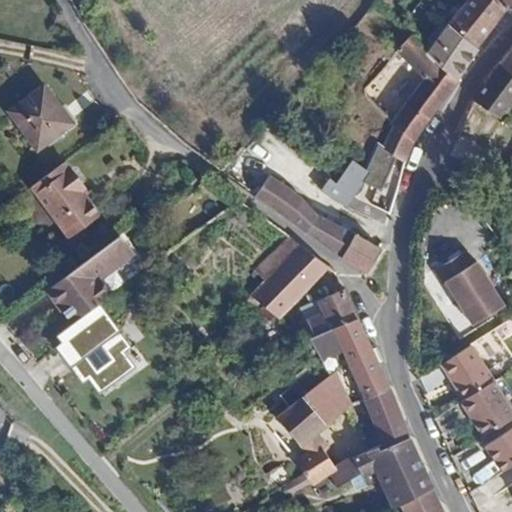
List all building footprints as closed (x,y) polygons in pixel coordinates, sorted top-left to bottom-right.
[(466,0),(460,8),(449,20),(428,51),(457,79),(477,50),(478,44),(502,10),(493,0),(466,0)] [(511,0),(493,0),(502,10),(503,10),(505,11),(511,3),(511,0)] [(384,147),(405,163),(405,162),(414,141),(426,123),(457,79),(428,51),(413,35),(400,50),(425,79),(393,123),(393,127),(384,147)] [(511,47),(506,55),(484,86),(475,101),(502,119),(511,102),(511,47)] [(76,122),(39,82),(7,109),(36,150),(76,122)] [(353,160),(336,180),(328,190),(347,206),(370,171),(366,167),(353,160)] [(66,163),(31,190),(35,196),(71,168),(66,163)] [(71,168),(35,196),(71,240),(102,216),(83,192),(86,188),(71,168)] [(269,173),(256,192),(342,252),(370,267),(382,249),(356,238),(336,227),(314,211),(307,203),(298,194),(284,184),(269,173)] [(329,261),(288,232),(255,267),(265,277),(252,292),(261,300),(266,304),(258,311),(268,321),(278,313),(298,297),(329,261)] [(118,236),(47,291),(73,325),(98,305),(114,293),(101,276),(131,252),(118,236)] [(442,277),(480,260),(474,248),(437,264),(442,277)] [(511,300),(485,258),(448,280),(475,323),(511,300)] [(328,327),(359,314),(347,284),(344,286),(344,285),(318,296),(319,301),(316,304),(318,308),(308,312),(317,331),(328,327)] [(250,309),(261,300),(252,292),(244,301),(250,309)] [(130,348),(98,305),(73,325),(59,335),(63,341),(76,361),(71,364),(82,382),(87,379),(97,394),(134,368),(124,353),(130,348)] [(367,398),(389,388),(359,314),(328,327),(335,342),(342,340),(367,398)] [(76,361),(63,341),(58,344),(71,364),(76,361)] [(499,376),(476,341),(443,362),(463,397),(499,376)] [(337,369),(304,396),(325,423),(354,403),(337,369)] [(511,425),(511,396),(499,376),(463,397),(489,440),(511,425)] [(379,432),(403,423),(389,388),(367,398),(379,432)] [(296,460),(312,484),(329,473),(336,469),(323,448),(327,444),(318,430),(325,423),(304,396),(279,416),(307,455),(296,460)] [(384,443),(408,433),(403,423),(379,432),(384,443)] [(511,463),(511,425),(489,440),(506,467),(511,463)] [(388,492),(397,508),(403,505),(434,488),(408,433),(384,443),(355,458),(363,474),(371,487),(386,478),(391,490),(388,492)] [(336,469),(329,473),(338,488),(363,474),(355,458),(336,469)] [(406,511),(445,511),(434,488),(403,505),(406,511)]
